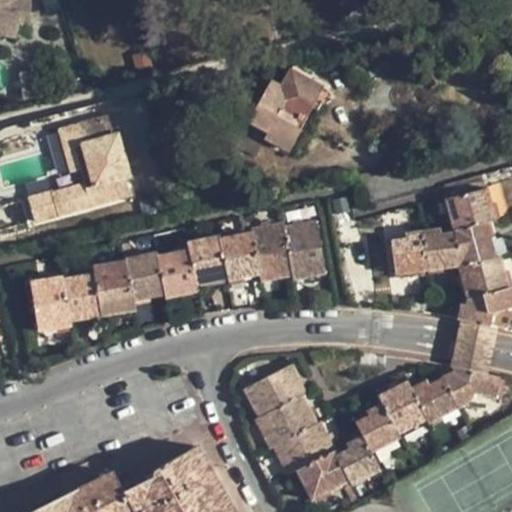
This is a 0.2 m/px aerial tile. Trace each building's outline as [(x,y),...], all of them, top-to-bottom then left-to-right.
[(0,0),(0,34),(1,34),(16,36),(17,22),(31,22),(30,0),(0,0)] [(57,0),(42,0),(47,14),(60,10),(57,0)] [(263,137),(286,148),(322,86),(291,68),(282,84),(272,79),(249,122),(267,131),(263,137)] [(41,69),(20,72),(24,97),(44,93),(41,69)] [(78,74),(68,77),(72,90),(82,87),(78,74)] [(29,198),(35,222),(127,196),(123,177),(109,181),(106,170),(126,164),(118,134),(126,131),(122,112),(80,123),(85,143),(75,146),(81,168),(86,183),(29,198)] [(72,170),(81,168),(75,146),(85,143),(80,123),(62,128),(72,170)] [(126,131),(118,134),(126,164),(134,162),(126,131)] [(129,176),(126,164),(106,170),(109,181),(123,177),(129,176)] [(444,199),(451,230),(486,222),(495,221),(486,188),(444,199)] [(292,275),(293,279),(324,272),(315,222),(283,227),(292,275)] [(452,232),(460,266),(495,257),(486,222),(451,230),(452,232)] [(259,275),(260,282),(292,275),(283,227),(283,223),(251,229),(252,233),(259,275)] [(424,230),(428,270),(457,268),(460,266),(452,232),(440,234),(439,229),(424,230)] [(391,240),(396,274),(428,270),(424,230),(405,233),(406,238),(391,240)] [(226,279),(226,281),(259,275),(252,233),(219,238),(226,279)] [(187,248),(195,284),(226,279),(219,238),(219,236),(185,242),(187,248)] [(164,295),(165,298),(197,291),(195,284),(187,248),(156,256),(164,295)] [(125,261),(133,301),(164,295),(156,256),(156,252),(124,258),(125,261)] [(457,268),(466,298),(507,288),(500,256),(495,257),(460,266),(457,268)] [(92,273),(99,316),(134,310),(133,301),(125,261),(91,266),(92,273)] [(63,279),(69,321),(99,316),(92,273),(63,279)] [(29,282),(36,331),(69,326),(69,321),(63,279),(62,277),(29,282)] [(459,305),(456,319),(460,320),(497,328),(511,331),(511,292),(511,287),(507,288),(466,298),(463,306),(459,305)] [(497,328),(460,320),(454,345),(449,367),(452,368),(487,376),(492,352),(497,328)] [(243,388),(258,419),(302,396),(306,395),(290,365),(243,388)] [(487,376),(452,368),(452,373),(441,378),(457,408),(470,401),(472,394),(495,399),(499,379),(487,376)] [(426,420),(428,423),(457,408),(441,378),(428,385),(426,381),(410,389),(426,420)] [(382,403),(397,434),(426,420),(410,389),(406,382),(377,395),(382,403)] [(255,420),(269,449),(273,448),(318,424),(302,396),(258,419),(255,420)] [(361,436),(370,453),(400,439),(397,434),(382,403),(366,411),(368,416),(354,423),(361,436)] [(273,448),(287,475),(296,470),(333,452),(335,451),(320,422),(318,424),(273,448)] [(348,481),(351,485),(379,471),(370,453),(361,436),(346,444),(349,449),(335,455),(348,481)] [(235,511),(197,445),(156,468),(153,476),(124,490),(136,511),(235,511)] [(296,470),(311,500),(348,481),(335,455),(333,452),(296,470)] [(136,511),(124,490),(114,471),(30,511),(136,511)]
